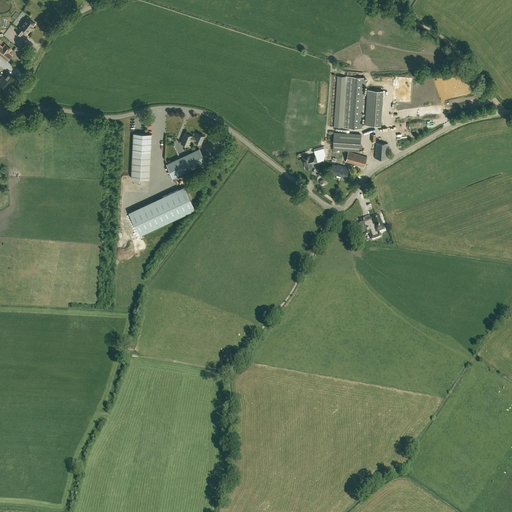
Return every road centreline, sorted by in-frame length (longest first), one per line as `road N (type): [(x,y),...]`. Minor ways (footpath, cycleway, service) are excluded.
road 1 (unclassified): [(501,113),(447,128),(378,166),(338,209),(204,113),(0,115)]
road 2 (track): [(501,113),(451,45),(374,0)]
road 3 (unclassified): [(0,110),(47,35),(105,0)]
